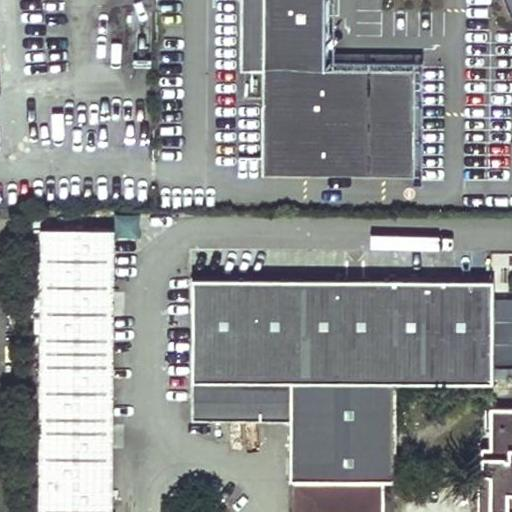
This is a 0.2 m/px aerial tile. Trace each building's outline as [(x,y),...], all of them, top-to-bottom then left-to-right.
[(239,0),(239,70),(261,71),(261,68),(321,69),(322,0),(239,0)] [(321,69),(261,68),(261,71),(260,173),(411,174),(412,70),(361,69),(321,69)] [(139,237),(138,212),(116,212),(116,237),(139,237)] [(489,381),(490,280),(190,278),(190,415),(286,416),(285,511),(106,511),(109,227),(37,227),(34,511),(391,511),(391,503),(391,480),(392,381),(489,381)] [(511,511),(511,407),(487,407),(487,446),(478,446),(478,476),(487,476),(486,511),(505,511),(504,511),(511,511)] [(487,476),(478,476),(477,511),(486,511),(487,476)]
